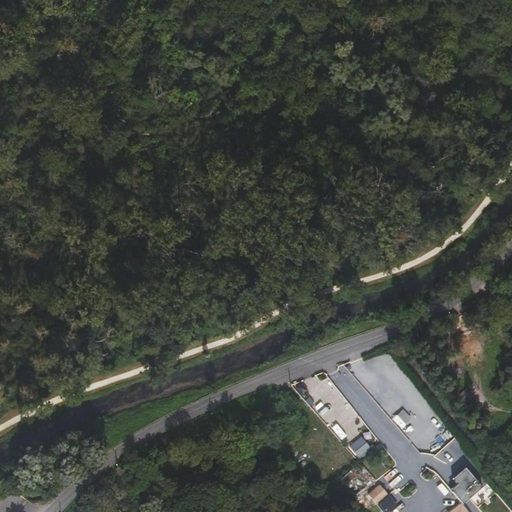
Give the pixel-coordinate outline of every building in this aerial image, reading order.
[(389,381),(400,371),(390,358),(378,367),(389,381)] [(404,448),(408,444),(397,432),(392,436),(404,448)] [(361,436),(348,445),(357,458),(370,449),(361,436)] [(441,466),(447,479),(459,475),(453,461),(441,466)] [(378,484),(366,494),(375,504),(387,493),(378,484)] [(384,511),(386,511),(396,504),(388,494),(377,503),(384,511)]
